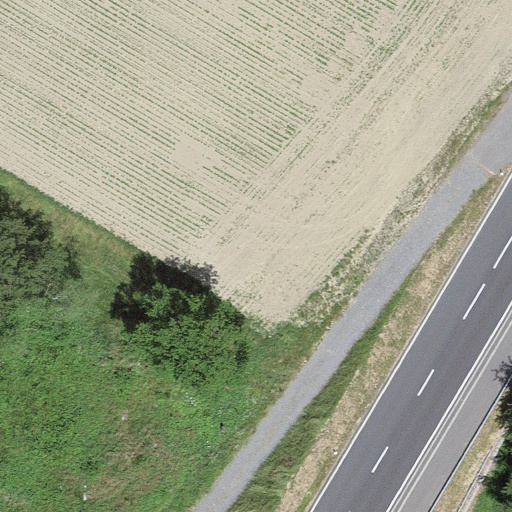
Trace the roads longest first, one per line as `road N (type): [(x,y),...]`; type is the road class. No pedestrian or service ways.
road 1 (track): [(511,110),(448,184),(215,511)]
road 2 (secondary): [(511,213),(335,511)]
